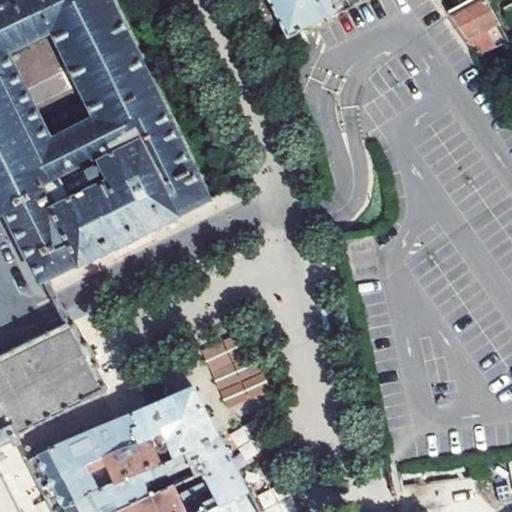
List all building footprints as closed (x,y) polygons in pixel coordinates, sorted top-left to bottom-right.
[(180,220),(179,217),(210,202),(111,0),(0,0),(0,205),(3,210),(1,211),(3,217),(6,215),(41,285),(44,284),(49,281),(79,266),(80,269),(133,244),(180,220)] [(270,0),(289,38),(364,0),(270,0)] [(511,37),(490,0),(475,0),(451,11),(478,58),(511,42),(511,37)] [(270,47),(281,69),(297,60),(286,39),(270,47)] [(298,159),(280,163),(286,193),(305,190),(298,159)] [(339,306),(321,309),(327,340),(345,336),(339,306)] [(0,455),(20,445),(27,442),(24,436),(113,391),(99,365),(91,348),(79,325),(70,329),(0,364),(0,455)] [(51,507),(53,511),(60,511),(187,452),(219,437),(195,391),(164,403),(136,415),(144,432),(137,435),(140,442),(42,489),(43,491),(51,507)] [(35,475),(42,489),(140,442),(137,435),(144,432),(136,415),(28,461),(35,475)] [(185,511),(259,511),(219,437),(187,452),(198,472),(201,471),(206,478),(215,496),(185,511)] [(121,511),(174,485),(198,472),(187,452),(60,511),(121,511)] [(183,511),(185,511),(215,496),(206,478),(178,492),(174,485),(121,511),(183,511)]
